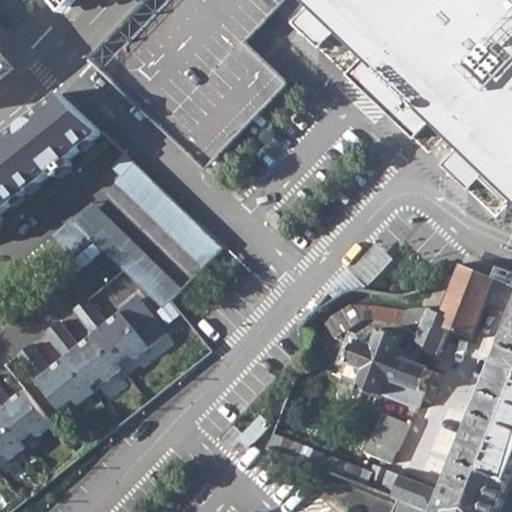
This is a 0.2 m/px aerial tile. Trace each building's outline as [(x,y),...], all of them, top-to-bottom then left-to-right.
[(49,0),(60,12),(71,0),(49,0)] [(150,0),(94,62),(132,97),(194,155),(210,169),(290,83),(277,71),(248,44),(261,30),(288,2),(289,0),(150,0)] [(511,0),(300,0),(305,5),(296,15),(290,22),(292,24),(319,49),(334,33),(362,58),(346,74),(350,78),(387,113),(414,139),(430,123),(457,148),(448,157),(441,164),(469,190),(480,178),(507,204),(511,200),(511,0)] [(0,76),(11,68),(0,54),(0,76)] [(0,217),(55,173),(71,160),(104,133),(63,93),(0,143),(0,217)] [(114,167),(125,177),(138,164),(127,154),(114,167)] [(75,166),(71,160),(55,173),(59,179),(75,166)] [(118,182),(206,269),(225,249),(138,164),(125,177),(118,182)] [(95,240),(165,309),(174,301),(187,289),(96,200),(52,236),(71,259),(95,240)] [(225,249),(206,269),(202,280),(186,318),(190,323),(244,267),(225,249)] [(471,337),(486,303),(497,279),(464,266),(443,315),(364,298),(356,299),(344,304),(328,313),(322,320),(333,334),(342,325),(353,319),(365,317),(373,318),(423,335),(421,339),(438,355),(448,329),(471,337)] [(186,318),(202,280),(206,269),(198,277),(187,289),(174,301),(186,318)] [(124,272),(94,298),(112,319),(142,294),(124,272)] [(486,303),(502,310),(511,284),(507,283),(497,279),(486,303)] [(511,284),(502,310),(511,313),(511,327),(445,491),(375,466),(371,473),(273,435),(268,448),(397,498),(429,510),(433,511),(501,511),(511,484),(511,284)] [(95,335),(119,364),(132,353),(138,359),(169,333),(140,298),(110,323),(90,299),(75,310),(95,335)] [(66,359),(90,388),(103,377),(108,383),(124,370),(119,364),(95,335),(82,346),(61,322),(46,334),(66,359)] [(360,387),(382,394),(385,386),(393,387),(395,379),(426,391),(434,371),(414,363),(417,357),(407,348),(400,346),(404,338),(381,329),(371,330),(358,341),(350,360),(368,367),(360,386),(360,387)] [(17,357),(61,411),(74,400),(79,406),(95,394),(90,388),(66,359),(54,369),(33,345),(17,357)] [(343,378),(360,386),(368,367),(350,360),(343,378)] [(382,394),(419,410),(426,391),(395,379),(393,387),(385,386),(382,394)] [(0,417),(21,443),(35,432),(41,438),(56,426),(27,390),(12,402),(0,386),(0,417)] [(385,414),(375,439),(399,450),(410,426),(385,414)] [(0,470),(12,462),(26,449),(21,443),(0,417),(0,470)] [(368,453),(392,464),(399,450),(375,439),(368,453)] [(428,511),(429,510),(397,498),(391,511),(428,511)]
